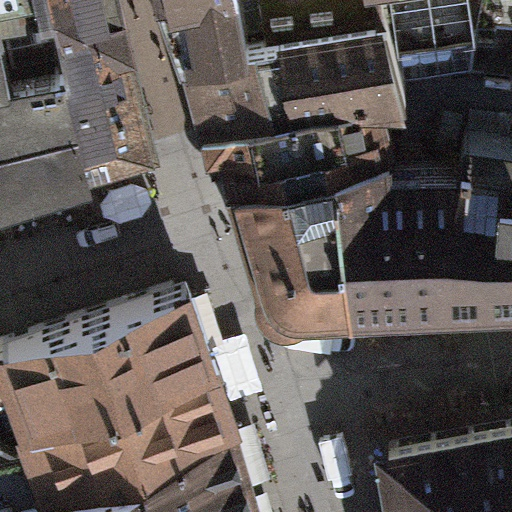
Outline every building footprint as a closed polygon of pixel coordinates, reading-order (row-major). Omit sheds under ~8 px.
[(0,0),(0,188),(155,139),(123,0),(0,0)] [(171,0),(191,54),(249,43),(248,34),(241,0),(171,0)] [(241,0),(248,34),(385,12),(382,0),(241,0)] [(482,0),(382,0),(385,12),(401,78),(469,68),(511,70),(511,20),(479,18),(482,0)] [(511,0),(482,0),(479,18),(511,20),(511,0)] [(249,43),(191,54),(207,116),(325,93),(368,91),(404,93),(401,78),(385,12),(248,34),(249,43)] [(325,93),(207,116),(212,141),(231,137),(233,152),(230,152),(236,177),(336,156),(391,144),(396,143),(394,129),(388,131),(383,112),(374,113),(368,91),(325,93)] [(336,156),(353,301),(511,295),(511,130),(468,127),(459,160),(391,161),(391,144),(336,156)] [(336,156),(236,177),(266,279),(263,284),(268,302),(279,309),(289,309),(297,309),(302,303),(353,301),(336,156)] [(153,443),(233,419),(222,381),(187,273),(0,336),(0,494),(12,492),(33,488),(95,470),(100,465),(130,457),(153,443)] [(16,511),(168,511),(255,484),(233,419),(153,443),(130,457),(100,465),(95,470),(33,488),(12,492),(15,508),(16,511)] [(511,511),(511,419),(391,441),(403,511),(511,511)] [(262,511),(255,484),(168,511),(262,511)] [(12,492),(0,494),(0,511),(15,508),(12,492)]
